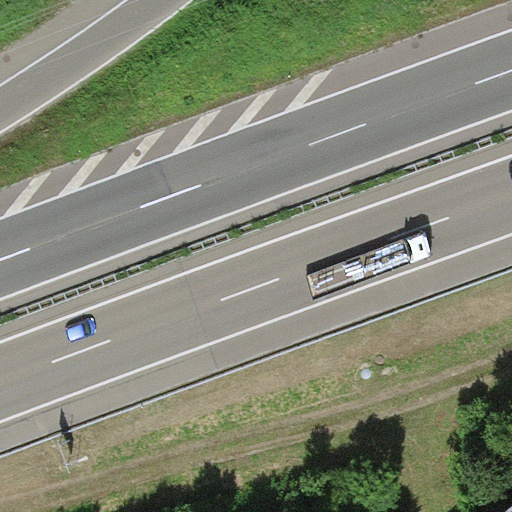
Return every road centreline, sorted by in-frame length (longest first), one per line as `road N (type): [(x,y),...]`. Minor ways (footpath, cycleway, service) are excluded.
road 1 (motorway): [(511,68),(0,258)]
road 2 (motorway): [(0,384),(511,195)]
road 3 (motorway): [(153,0),(0,102)]
